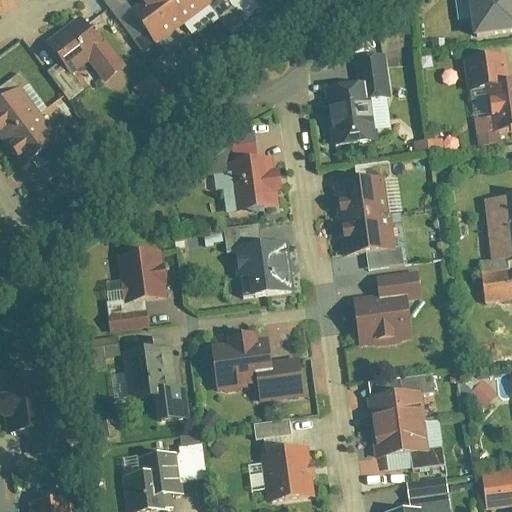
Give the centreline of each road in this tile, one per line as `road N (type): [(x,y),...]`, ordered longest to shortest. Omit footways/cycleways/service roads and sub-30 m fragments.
road 1 (residential): [(291,80),(347,511)]
road 2 (residential): [(38,231),(78,217),(245,93),(291,80)]
